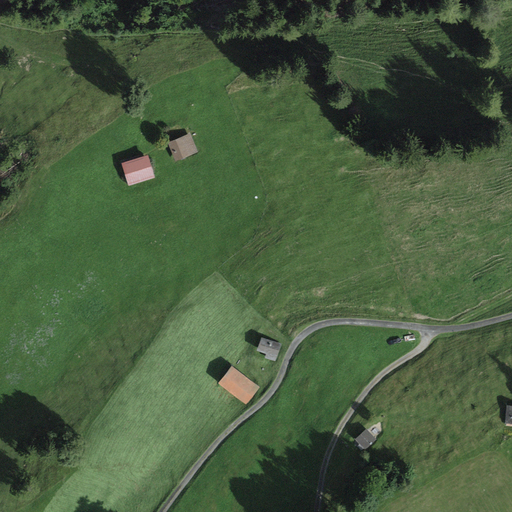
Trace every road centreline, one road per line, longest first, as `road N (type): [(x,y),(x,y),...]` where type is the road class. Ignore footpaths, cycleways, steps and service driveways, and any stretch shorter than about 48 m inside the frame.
road 1 (track): [(460,327),(344,321),(312,328),(292,347),(267,398),(212,447),(159,511)]
road 2 (track): [(315,511),(327,454),(351,409),(419,348),(430,328)]
